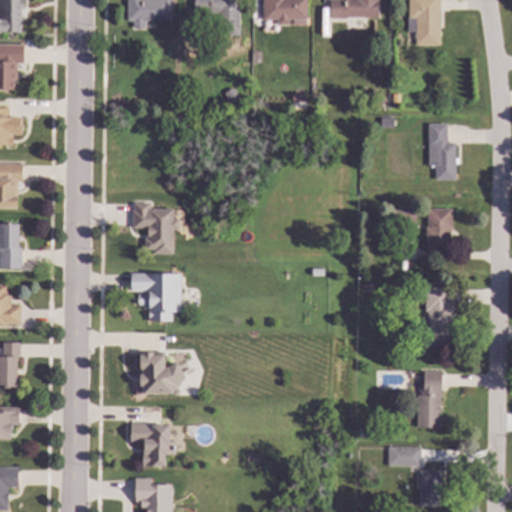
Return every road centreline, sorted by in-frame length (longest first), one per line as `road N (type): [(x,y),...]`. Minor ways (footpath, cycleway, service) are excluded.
road 1 (residential): [(71,511),(78,0)]
road 2 (residential): [(488,0),(492,511)]
